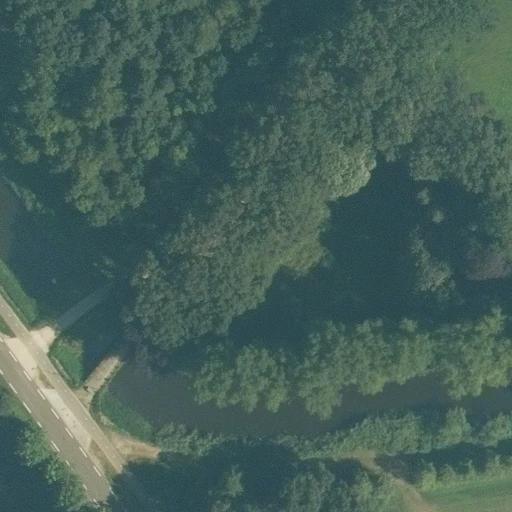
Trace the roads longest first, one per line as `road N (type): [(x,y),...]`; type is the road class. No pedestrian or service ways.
road 1 (residential): [(406,0),(152,307)]
road 2 (track): [(361,53),(511,192)]
road 3 (residential): [(7,362),(88,300),(126,296),(152,307)]
road 4 (residential): [(152,307),(90,386),(50,421)]
